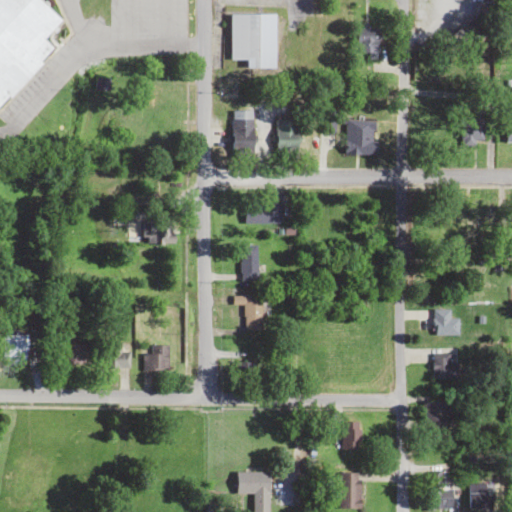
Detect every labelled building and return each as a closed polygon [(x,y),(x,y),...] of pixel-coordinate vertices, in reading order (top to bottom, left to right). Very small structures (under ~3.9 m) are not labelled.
[(0,0),(0,105),(52,49),(42,40),(60,21),(37,0),(0,0)] [(245,69),(274,69),(274,14),(228,14),(228,60),(245,60),(245,69)] [(355,55),(376,55),(376,28),(355,28),(355,55)] [(340,29),(318,29),(318,64),(340,64),(340,29)] [(297,48),(297,63),(313,63),(313,48),(297,48)] [(170,135),(170,109),(138,109),(138,135),(170,135)] [(231,111),(231,154),(250,154),(250,111),(231,111)] [(296,153),(296,120),(274,120),(274,153),(296,153)] [(374,155),(374,123),(343,123),(343,155),(374,155)] [(278,223),(278,205),(243,205),(243,223),(278,223)] [(484,252),(484,212),(453,212),(453,252),(484,252)] [(147,243),(163,243),(163,226),(147,226),(147,243)] [(239,245),(239,281),(256,281),(256,245),(239,245)] [(260,295),(231,295),(231,304),(243,304),(243,329),(260,329),(260,295)] [(432,309),(432,335),(457,335),(457,318),(448,318),(448,309),(432,309)] [(3,354),(26,354),(26,334),(3,334),(3,354)] [(58,343),(58,363),(88,363),(88,343),(58,343)] [(127,351),(109,345),(103,364),(122,370),(127,351)] [(141,353),(141,371),(167,371),(167,345),(149,345),(149,353),(141,353)] [(431,353),(431,379),(456,379),(456,361),(448,361),(448,353),(431,353)] [(452,400),(422,400),(422,428),(451,428),(452,400)] [(359,449),(359,421),(340,421),(340,449),(359,449)] [(267,511),(267,471),(233,471),(233,493),(250,493),(250,511),(267,511)] [(359,472),(337,472),(337,508),(359,508),(359,472)] [(425,508),(450,508),(450,474),(425,474),(425,508)] [(491,483),(469,483),(469,503),(492,503),(491,483)]
